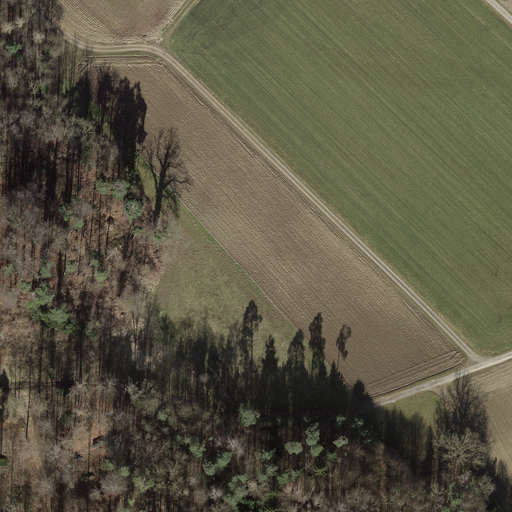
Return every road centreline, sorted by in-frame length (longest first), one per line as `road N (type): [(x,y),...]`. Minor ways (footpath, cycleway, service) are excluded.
road 1 (track): [(483,366),(175,63),(156,50),(92,49),(70,40),(24,0)]
road 2 (track): [(441,383),(373,408),(265,413),(214,411),(98,382),(0,385)]
road 3 (track): [(505,511),(441,383),(511,354)]
